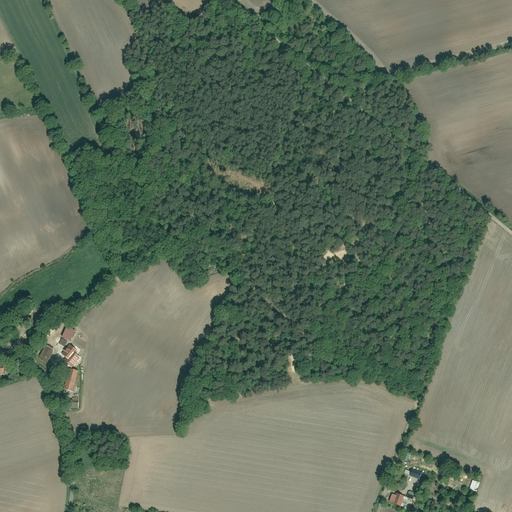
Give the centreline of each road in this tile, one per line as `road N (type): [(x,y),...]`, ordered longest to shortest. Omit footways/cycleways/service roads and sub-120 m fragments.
road 1 (residential): [(511,234),(223,0)]
road 2 (residential): [(70,511),(73,450),(52,381),(0,352)]
